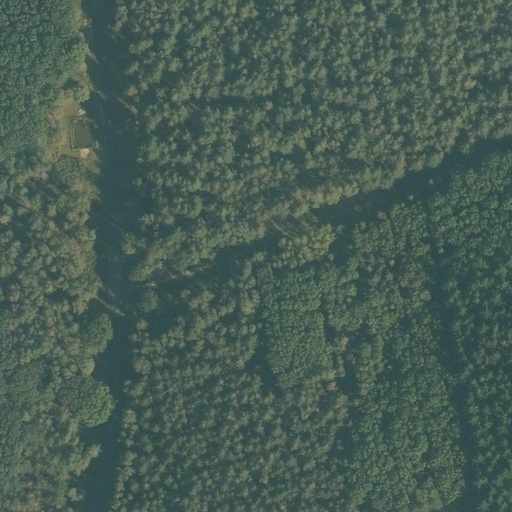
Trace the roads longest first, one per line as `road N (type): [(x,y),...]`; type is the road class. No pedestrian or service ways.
road 1 (track): [(96,0),(113,159),(114,288),(111,425),(96,511)]
road 2 (track): [(511,147),(185,274),(114,288)]
